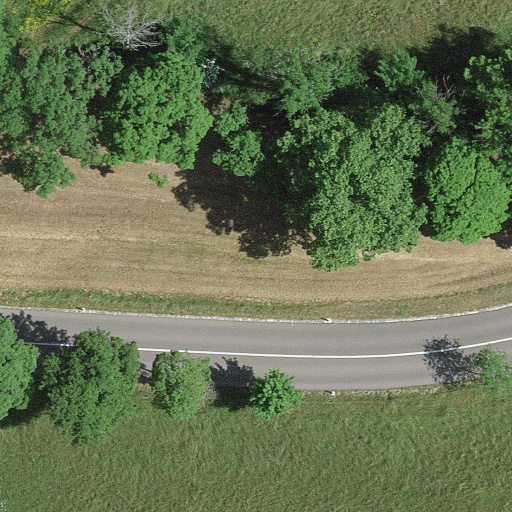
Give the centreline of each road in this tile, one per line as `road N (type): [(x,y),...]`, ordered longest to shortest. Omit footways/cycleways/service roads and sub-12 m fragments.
road 1 (track): [(0,32),(255,85),(511,115)]
road 2 (tertiary): [(511,333),(377,349),(0,342)]
